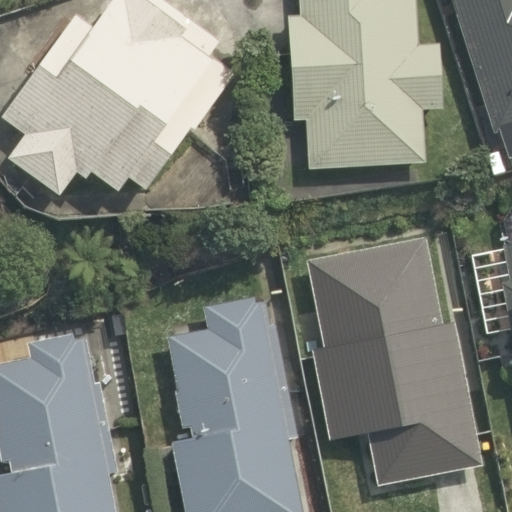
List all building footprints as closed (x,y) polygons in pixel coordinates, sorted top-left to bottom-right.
[(183,155),(246,76),(150,0),(137,0),(100,48),(76,29),(0,123),(0,136),(24,156),(9,175),(65,220),(102,174),(190,244),(231,193),(183,155)] [(301,0),(302,21),(290,21),(290,129),(312,129),(312,186),(428,186),(428,112),(446,112),(446,56),(422,56),(421,0),(301,0)] [(511,0),(437,0),(479,151),(511,142),(511,0)] [(511,211),(497,214),(511,290),(511,211)] [(428,253),(311,276),(326,354),(305,358),(325,462),(370,453),(379,497),(480,477),(453,337),(445,338),(428,253)] [(311,511),(283,306),(207,317),(211,344),(177,349),(191,452),(176,454),(184,511),(311,511)] [(104,511),(85,346),(32,353),(34,376),(0,380),(0,476),(4,511),(104,511)]
